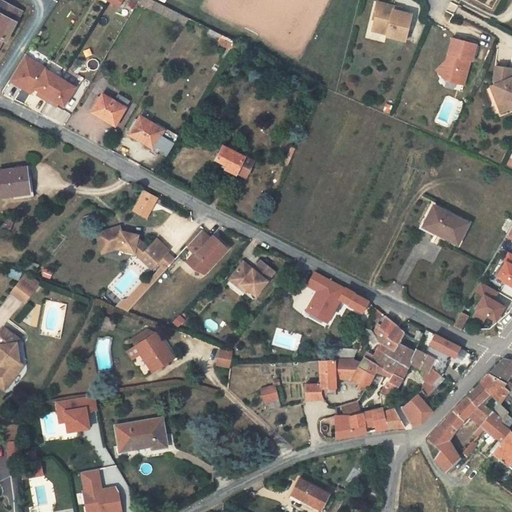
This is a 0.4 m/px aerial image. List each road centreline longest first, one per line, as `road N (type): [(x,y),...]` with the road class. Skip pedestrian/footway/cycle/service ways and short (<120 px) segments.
road 1 (residential): [(497,347),(458,338),(0,105)]
road 2 (residential): [(190,511),(289,459),(407,440)]
road 3 (residential): [(407,440),(497,347)]
